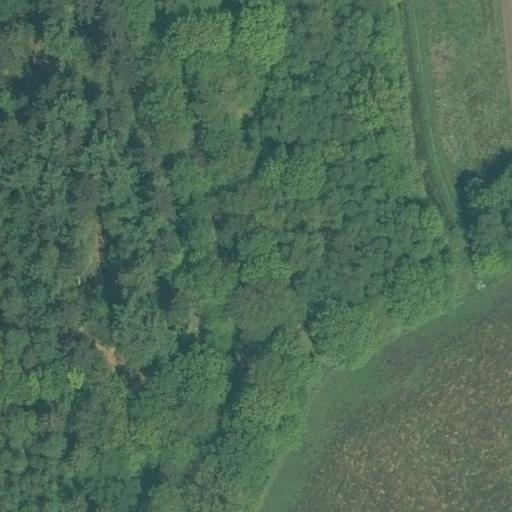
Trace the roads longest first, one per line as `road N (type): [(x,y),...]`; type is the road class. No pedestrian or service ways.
road 1 (track): [(254,354),(186,0)]
road 2 (track): [(254,354),(365,306),(511,216)]
road 3 (track): [(196,511),(254,354)]
road 4 (track): [(119,395),(254,354)]
road 5 (track): [(0,436),(119,395)]
